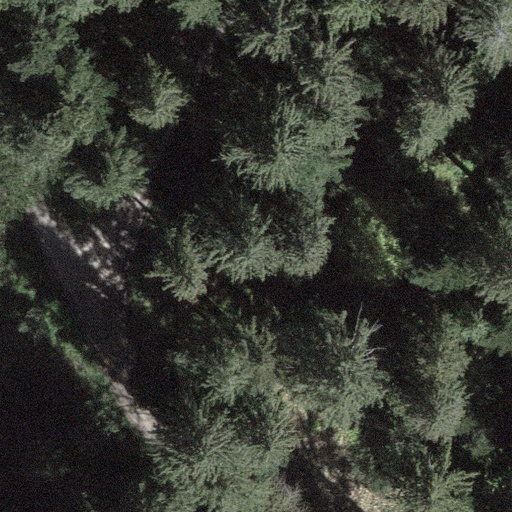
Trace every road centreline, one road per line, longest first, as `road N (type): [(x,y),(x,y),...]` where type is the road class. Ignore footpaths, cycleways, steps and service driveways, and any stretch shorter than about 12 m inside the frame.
road 1 (track): [(0,48),(91,260),(110,339),(167,438),(235,511)]
road 2 (track): [(224,0),(187,89),(91,260)]
